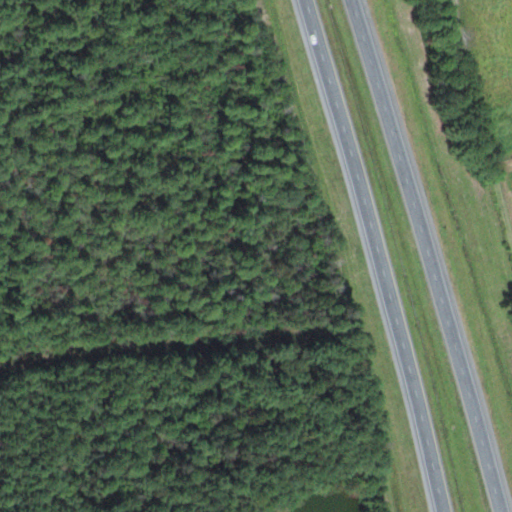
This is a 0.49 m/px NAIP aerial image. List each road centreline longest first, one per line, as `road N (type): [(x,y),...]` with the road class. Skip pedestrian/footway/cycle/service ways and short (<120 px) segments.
road 1 (motorway): [(505,511),(353,0)]
road 2 (motorway): [(309,0),(447,511)]
